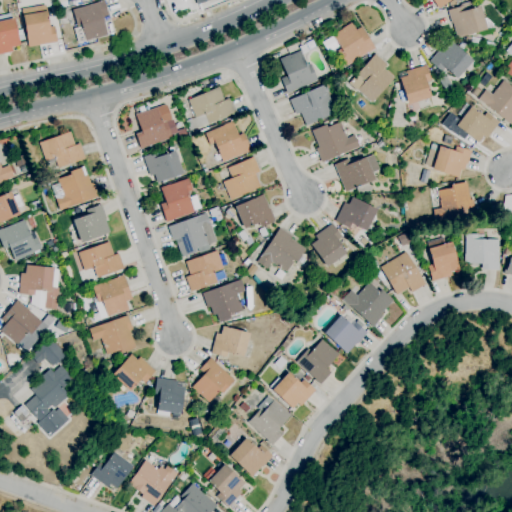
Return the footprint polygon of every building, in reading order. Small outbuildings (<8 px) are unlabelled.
[(85,42),(81,26),(77,28),(72,10),(97,3),(97,2),(104,0),(108,16),(102,17),(107,36),(98,38),(85,42)] [(451,0),(438,9),(431,0),(464,0),(463,1),(462,0),(451,0)] [(456,38),(452,24),(451,24),(447,10),(459,7),(459,5),(474,1),(476,7),(480,6),(486,30),(456,38)] [(28,48),(22,16),(23,15),(22,9),(45,5),(46,11),(49,27),(54,27),(57,42),(28,48)] [(59,20),(57,11),(63,10),(65,19),(59,20)] [(0,55),(0,15),(10,14),(11,19),(14,18),(17,31),(22,30),(24,40),(19,41),(20,46),(11,48),(12,52),(0,55)] [(346,66),(337,51),(340,49),(332,36),(342,29),(351,23),(356,30),(361,27),(375,49),(369,53),(368,52),(346,66)] [(457,79),(445,68),(441,72),(429,62),(438,51),(439,52),(444,47),(446,49),(451,42),(472,61),(457,79)] [(287,94),(280,79),(286,76),(279,60),(289,55),(289,56),(300,51),(299,47),(305,45),(308,52),(301,55),(306,66),(310,64),(317,80),(287,94)] [(371,103),(357,90),(364,83),(355,75),(375,54),(386,65),(383,69),(394,78),(371,103)] [(511,77),(503,71),(511,59),(511,77)] [(407,105),(399,78),(407,76),(406,72),(426,65),(431,81),(426,83),(431,98),(407,105)] [(511,122),(510,125),(477,100),(485,90),(492,95),(503,81),(511,88),(511,122)] [(305,126),(299,113),(295,115),(288,100),(323,85),(325,87),(326,87),(328,92),(327,92),(336,112),(305,126)] [(189,137),(187,132),(189,132),(185,121),(191,119),(195,118),(188,100),(218,87),(224,100),(228,99),(235,114),(209,125),(208,124),(196,129),(198,134),(189,137)] [(481,146),(455,126),(470,107),(483,117),(486,113),(499,122),(481,146)] [(140,149),(135,134),(141,132),(135,115),(145,111),(145,112),(156,108),(162,123),(166,122),(171,138),(140,149)] [(222,163),(214,143),(209,145),(205,133),(223,126),(223,125),(231,121),(237,136),(243,134),(250,152),(244,154),(222,163)] [(321,163),(315,149),(318,148),(311,131),(326,124),(327,127),(340,122),(347,139),(354,136),(359,147),(321,163)] [(58,169),(54,158),(45,161),(38,143),(70,132),(75,146),(79,144),(85,159),(58,169)] [(449,145),(442,143),(444,135),(452,138),(449,145)] [(458,178),(431,170),(432,168),(424,165),(432,142),(439,144),(438,146),(454,152),(456,146),(471,151),(467,165),(466,164),(463,171),(461,170),(458,178)] [(157,184),(153,175),(149,177),(142,158),(158,152),(160,157),(174,151),(183,174),(157,184)] [(229,200),(222,183),(231,179),(227,169),(253,157),(259,172),(258,173),(258,174),(255,176),(260,187),(229,200)] [(345,192),(333,165),(348,159),(350,164),(365,157),(374,179),(345,192)] [(0,183),(0,166),(1,169),(9,165),(14,177),(0,183)] [(59,211),(50,186),(58,183),(57,180),(70,175),(69,172),(83,167),(86,175),(87,175),(90,184),(93,183),(98,197),(59,211)] [(426,184),(419,182),(423,169),(430,171),(426,184)] [(166,222),(160,205),(165,203),(160,188),(169,185),(169,186),(187,179),(192,191),(187,192),(194,212),(166,222)] [(435,223),(432,210),(440,208),(437,191),(450,188),(450,185),(466,182),(469,201),(472,200),(475,215),(435,223)] [(0,222),(0,197),(11,192),(13,197),(18,195),(22,206),(17,208),(19,214),(0,222)] [(244,230),(234,207),(261,195),(261,196),(263,195),(269,209),(275,221),(260,228),(258,223),(244,230)] [(366,231),(351,224),(349,229),(334,222),(344,203),(348,205),(352,198),(377,210),(366,231)] [(80,243),(72,221),(88,215),(86,210),(101,205),(105,218),(104,218),(110,233),(80,243)] [(181,258),(175,241),(172,242),(167,227),(206,213),(216,242),(195,250),(196,252),(181,258)] [(14,262),(8,247),(3,249),(0,242),(0,229),(2,229),(24,220),(32,240),(37,238),(42,250),(23,257),(23,258),(14,262)] [(327,267),(310,245),(317,240),(315,236),(332,224),(341,237),(337,241),(346,254),(327,267)] [(286,273),(271,263),(266,269),(256,262),(279,228),(291,237),(290,239),(305,249),(296,263),(293,261),(286,273)] [(401,247),(396,237),(405,233),(410,243),(401,247)] [(498,270),(481,270),(481,264),(463,264),(463,254),(464,254),(464,234),(485,234),(485,240),(498,240),(498,263),(498,270)] [(92,268),(84,271),(79,259),(78,259),(77,255),(78,255),(77,253),(79,253),(77,249),(86,246),(88,250),(108,242),(113,255),(118,254),(123,269),(96,278),(92,268)] [(431,282),(427,266),(431,265),(427,249),(451,242),(458,269),(450,271),(451,277),(431,282)] [(507,257),(502,255),(504,245),(509,247),(509,249),(511,250),(509,256),(508,255),(507,257)] [(190,292),(184,278),(190,276),(185,262),(217,251),(223,269),(213,273),(217,283),(190,292)] [(396,295),(379,268),(406,252),(425,285),(411,293),(408,288),(396,295)] [(511,276),(503,273),(508,258),(509,258),(509,257),(511,258),(511,276)] [(373,269),(369,262),(374,259),(379,265),(373,269)] [(251,275),(246,272),(251,265),(257,269),(251,275)] [(56,310),(45,309),(45,312),(30,304),(31,295),(18,294),(20,274),(24,274),(25,266),(53,268),(53,269),(58,269),(57,288),(58,289),(56,310)] [(280,280),(274,276),(278,270),(285,274),(280,280)] [(100,320),(95,303),(97,303),(92,287),(117,278),(116,277),(123,275),(132,300),(126,302),(129,310),(119,314),(118,313),(100,320)] [(219,323),(216,315),(213,316),(209,307),(207,308),(201,294),(240,279),(245,291),(236,294),(243,311),(230,316),(230,319),(219,323)] [(372,328),(342,300),(350,290),(356,296),(369,283),(378,292),(381,290),(393,301),(380,314),(383,316),(372,328)] [(333,295),(330,292),(335,287),(338,290),(333,295)] [(16,345),(0,331),(0,329),(5,324),(0,319),(17,300),(22,304),(21,305),(41,322),(30,336),(27,333),(16,345)] [(346,355),(323,333),(340,315),(345,320),(348,316),(355,323),(358,320),(363,325),(361,328),(367,333),(357,344),(356,344),(346,355)] [(106,355),(100,339),(92,341),(88,329),(127,316),(132,330),(129,331),(135,348),(120,354),(119,351),(106,355)] [(286,326),(281,322),(286,317),(290,322),(286,326)] [(302,329),(298,325),(302,320),(306,324),(302,329)] [(226,358),(210,354),(216,334),(220,335),(222,327),(249,334),(243,357),(227,353),(226,358)] [(284,349),(280,346),(287,337),(291,341),(284,349)] [(52,367),(44,358),(37,364),(30,356),(50,339),(65,356),(57,363),(56,362),(52,367)] [(319,385),(295,362),(307,349),(310,352),(321,340),(330,348),(330,347),(338,355),(325,368),(331,373),(319,385)] [(277,358),(273,355),(277,350),(281,353),(277,358)] [(129,392),(111,375),(130,355),(137,360),(139,357),(155,372),(144,383),(140,380),(129,392)] [(208,403),(199,395),(191,388),(203,374),(199,370),(210,358),(215,362),(215,363),(234,381),(222,394),(219,391),(208,403)] [(49,437),(37,424),(39,422),(24,406),(35,395),(30,390),(41,380),(40,378),(49,369),(53,373),(60,366),(73,380),(62,389),(68,396),(54,408),(51,405),(47,409),(49,412),(53,409),(55,412),(58,409),(69,420),(49,437)] [(291,409),(271,391),(272,390),(270,388),(279,378),(281,380),(288,372),(300,383),(303,380),(315,391),(300,407),(297,404),(291,409)] [(169,417),(156,415),(157,411),(156,411),(159,395),(153,394),(156,379),(177,382),(177,387),(184,388),(180,415),(169,413),(169,417)] [(271,446),(266,441),(247,423),(259,410),(256,408),(267,396),(272,401),(273,400),(290,416),(278,429),(282,434),(271,446)] [(245,414),(238,408),(243,403),(249,409),(245,414)] [(22,423),(13,413),(21,406),(30,415),(22,423)] [(251,478),(228,456),(245,438),(257,449),(259,446),(258,445),(262,440),(270,448),(267,451),(272,456),(262,467),(261,467),(251,478)] [(115,489),(110,485),(107,488),(89,475),(99,462),(103,465),(113,452),(132,467),(115,489)] [(211,462),(206,458),(211,453),(216,458),(211,462)] [(152,507),(140,498),(142,496),(127,485),(145,461),(157,470),(159,467),(164,470),(166,466),(177,474),(152,507)] [(227,508),(215,497),(219,493),(207,482),(208,481),(202,476),(210,468),(215,473),(224,464),(244,483),(238,490),(241,493),(227,508)] [(183,482),(178,478),(183,473),(187,477),(183,482)] [(159,511),(167,504),(168,505),(176,496),(181,501),(182,499),(179,497),(192,484),(208,499),(209,499),(216,506),(210,511),(159,511)]
